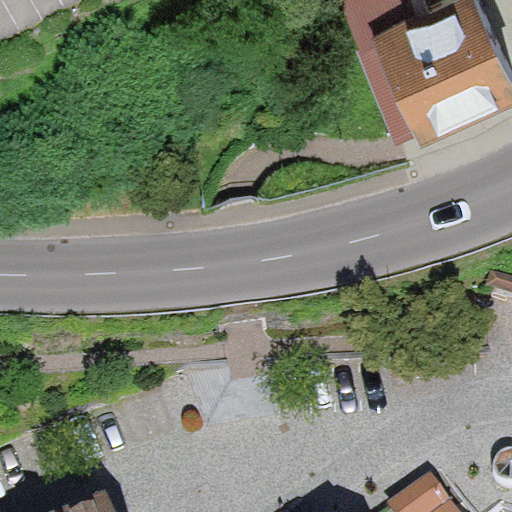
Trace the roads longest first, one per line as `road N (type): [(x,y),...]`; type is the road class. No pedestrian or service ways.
road 1 (secondary): [(511,189),(374,237),(235,265),(0,274)]
road 2 (residential): [(24,511),(160,457),(256,435)]
road 3 (residential): [(256,435),(360,426),(438,432)]
road 4 (residential): [(438,432),(286,510)]
